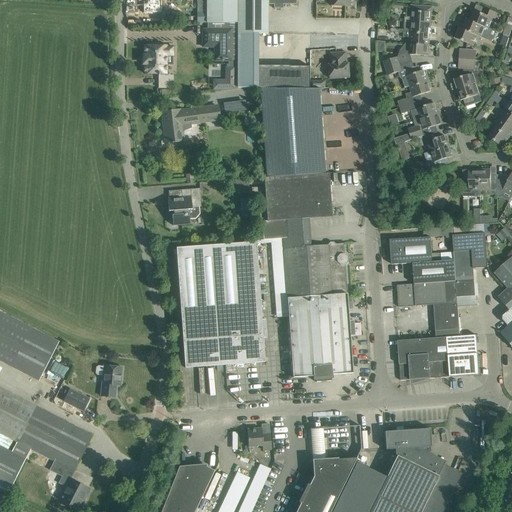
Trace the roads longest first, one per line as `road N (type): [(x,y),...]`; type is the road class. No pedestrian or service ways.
road 1 (unclassified): [(125,511),(142,481),(163,379),(121,122),(120,0)]
road 2 (residential): [(381,404),(365,19)]
road 3 (residential): [(511,156),(470,156),(443,85),(445,17),(462,0)]
road 4 (residential): [(381,404),(180,416)]
road 5 (residential): [(511,409),(492,397),(381,404)]
